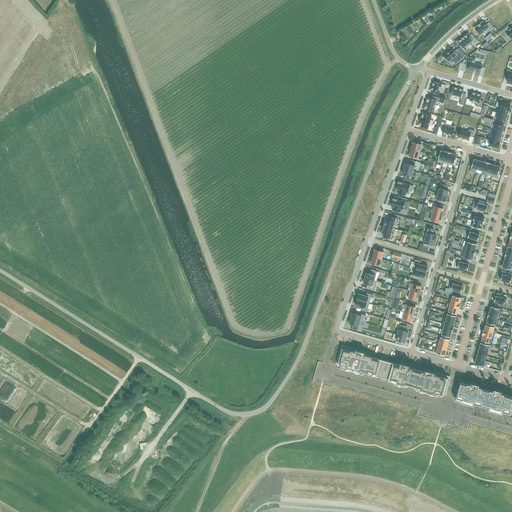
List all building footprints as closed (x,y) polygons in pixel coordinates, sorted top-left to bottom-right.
[(483,21),(474,28),(480,35),(489,28),(491,30),(494,28),(489,22),(487,24),(483,21)] [(508,26),(500,32),(504,37),(507,34),(511,39),(511,37),(511,27),(510,28),(508,26)] [(468,34),(458,42),(463,49),(472,41),(474,44),(478,41),(472,34),(470,36),(468,34)] [(444,56),(443,58),(445,60),(446,59),(448,62),(454,57),(458,63),(465,57),(458,49),(454,52),(452,49),(444,56)] [(469,57),(468,61),(470,62),(468,70),(480,73),(482,65),(475,63),(476,59),(469,57)] [(434,82),(431,91),(439,93),(441,87),(445,88),(446,85),(442,84),(434,82)] [(454,87),(451,95),(461,98),(459,104),(463,105),(466,95),(462,94),(464,90),(454,87)] [(471,93),(469,100),(476,102),(475,106),(482,108),(483,101),(480,100),(482,95),(471,93)] [(426,105),(425,109),(434,112),(437,101),(444,103),(445,99),(439,98),(432,96),(431,99),(428,98),(427,102),(426,105)] [(500,102),(499,107),(500,108),(500,107),(508,110),(509,110),(511,105),(506,103),(506,102),(503,102),(502,102),(503,99),(500,98),(499,102),(500,102)] [(494,117),(493,120),(499,122),(500,119),(505,120),(507,115),(498,113),(498,112),(496,112),(495,117),(494,117)] [(421,117),(420,120),(433,123),(434,121),(431,120),(432,116),(423,114),(422,118),(421,117)] [(421,123),(419,126),(428,129),(429,125),(432,126),(433,123),(420,120),(420,122),(421,123)] [(493,120),(492,123),(495,124),(494,129),(502,132),(504,126),(498,125),(499,122),(493,120)] [(442,121),(440,128),(443,129),(442,133),(452,136),(455,126),(445,124),(446,122),(442,121)] [(491,128),(490,134),(501,137),(502,132),(494,129),(491,128)] [(461,130),(459,138),(469,140),(470,136),(473,137),(475,131),(469,129),(468,132),(461,130)] [(488,139),(491,140),(499,142),(501,137),(490,134),(488,139)] [(396,143),(387,140),(386,144),(385,144),(381,156),(386,158),(386,157),(391,159),(396,143)] [(491,140),(489,145),(491,146),(493,147),(494,146),(498,148),(500,142),(499,142),(491,140)] [(411,149),(420,152),(422,144),(413,142),(411,149)] [(420,152),(411,149),(409,156),(418,159),(420,152)] [(438,161),(443,163),(446,152),(441,150),(438,161)] [(451,153),(452,153),(446,151),(446,152),(443,163),(448,164),(451,153)] [(457,155),(452,153),(451,153),(448,164),(454,166),(457,155)] [(484,162),(485,162),(482,173),(487,175),(490,164),(490,163),(485,161),(484,162)] [(404,168),(413,171),(415,164),(409,162),(409,164),(405,163),(404,168)] [(487,175),(492,176),(495,165),(490,164),(487,175)] [(500,167),(495,165),(492,176),(493,174),(498,175),(500,167)] [(413,171),(404,168),(402,173),(406,174),(405,176),(405,178),(415,181),(417,172),(413,171)] [(399,182),(397,189),(399,190),(398,193),(405,195),(406,192),(408,192),(410,185),(399,182)] [(440,185),(438,193),(447,196),(449,191),(445,190),(446,187),(447,185),(441,183),(440,185)] [(447,196),(438,193),(436,198),(439,199),(439,201),(442,202),(442,200),(446,201),(447,196)] [(394,199),(391,206),(394,207),(393,210),(400,212),(401,209),(403,210),(405,202),(394,199)] [(486,212),(488,206),(475,202),(473,209),(486,212)] [(433,213),(442,216),(444,209),(435,206),(433,213)] [(442,216),(433,213),(431,220),(440,223),(442,216)] [(471,220),(472,220),(483,223),(483,224),(485,218),(476,216),(477,214),(473,213),(471,220)] [(386,219),(384,226),(393,229),(394,224),(396,225),(398,219),(390,216),(389,219),(386,219)] [(472,220),(470,226),(481,229),(483,223),(472,220)] [(393,229),(384,226),(382,233),(384,234),(383,237),(392,240),(394,233),(392,233),(393,229)] [(428,227),(425,237),(435,240),(436,235),(433,234),(434,229),(428,227)] [(480,234),(471,232),(471,229),(468,228),(467,231),(469,231),(467,237),(478,240),(480,234)] [(421,243),(419,249),(428,252),(428,249),(430,244),(433,245),(435,240),(425,237),(424,244),(421,243)] [(464,247),(465,247),(475,250),(475,249),(477,244),(466,241),(464,247)] [(474,255),(476,249),(475,249),(475,250),(465,247),(464,252),(465,253),(465,252),(474,255)] [(375,249),(373,257),(382,259),(384,252),(375,249)] [(373,257),(371,264),(380,267),(381,262),(383,263),(384,260),(382,259),(373,257)] [(458,261),(457,267),(468,270),(469,264),(461,262),(462,258),(456,257),(455,260),(458,261)] [(414,269),(416,270),(416,269),(426,272),(428,266),(420,264),(421,261),(415,259),(414,262),(416,263),(414,269)] [(366,273),(365,278),(374,280),(377,271),(371,269),(370,274),(366,273)] [(416,269),(416,270),(415,275),(411,274),(410,277),(416,279),(417,276),(424,278),(426,272),(416,269)] [(511,272),(508,271),(507,275),(502,274),(501,280),(511,283),(511,272)] [(377,281),(374,280),(365,278),(364,283),(367,284),(366,289),(374,291),(377,281)] [(451,283),(449,289),(446,288),(445,292),(454,294),(455,291),(461,292),(463,286),(451,283)] [(410,291),(420,293),(422,286),(412,284),(411,288),(408,287),(408,290),(410,291)] [(420,293),(410,291),(408,298),(418,301),(420,293)] [(357,300),(369,303),(371,297),(372,297),(373,294),(367,293),(366,296),(359,294),(357,300)] [(453,295),(451,301),(460,303),(461,303),(460,303),(461,298),(453,295)] [(496,296),(494,302),(505,305),(507,299),(496,296)] [(368,309),(369,303),(357,300),(356,305),(363,308),(362,311),(368,312),(369,309),(368,309)] [(407,305),(404,312),(414,314),(416,307),(407,305)] [(489,311),(489,312),(501,315),(502,309),(491,306),(490,311),(489,311)] [(352,313),(351,318),(360,321),(362,314),(356,312),(356,314),(352,313)] [(404,312),(402,319),(412,322),(414,314),(404,312)] [(499,320),(501,315),(489,312),(488,317),(499,320)] [(498,325),(499,320),(488,317),(487,322),(498,325)] [(360,321),(351,318),(350,323),(353,324),(352,329),(358,331),(360,321)] [(455,321),(444,318),(442,323),(446,324),(453,327),(454,327),(454,326),(453,326),(455,321)] [(446,324),(442,323),(442,324),(445,324),(443,329),(452,332),(454,327),(453,327),(446,324)] [(496,333),(495,333),(497,333),(497,331),(494,330),(495,327),(486,324),(485,330),(496,333)] [(398,332),(398,335),(403,336),(407,337),(408,335),(409,332),(405,331),(406,326),(400,325),(398,332)] [(482,335),(483,335),(494,338),(495,333),(496,333),(485,330),(484,329),(482,335)] [(398,335),(395,343),(401,345),(402,343),(402,341),(406,342),(407,337),(403,336),(398,335)] [(483,335),(482,340),(492,343),(494,338),(483,335)] [(436,347),(447,350),(448,345),(437,341),(436,347)] [(343,348),(338,365),(342,366),(342,368),(347,370),(347,367),(353,369),(352,371),(356,372),(356,373),(359,374),(359,373),(363,374),(364,373),(367,374),(373,376),(373,375),(377,377),(377,376),(389,380),(395,382),(395,383),(398,384),(398,385),(401,386),(401,385),(406,387),(406,385),(417,388),(417,390),(430,394),(430,395),(433,395),(438,396),(438,394),(443,395),(448,378),(450,378),(450,379),(451,377),(426,369),(426,370),(425,372),(410,367),(411,366),(411,365),(401,362),(401,363),(400,365),(394,363),(381,360),(382,359),(365,355),(366,353),(366,352),(341,345),(341,347),(343,348)] [(445,355),(447,350),(436,347),(435,346),(434,349),(437,350),(436,353),(445,355)] [(511,395),(502,393),(503,391),(495,389),(494,391),(479,387),(480,385),(459,379),(454,398),(459,381),(460,381),(456,399),(461,400),(460,402),(474,406),(474,405),(477,406),(477,405),(486,407),(485,408),(489,409),(489,410),(491,411),(502,414),(502,413),(506,414),(506,413),(511,414),(511,413),(511,395)] [(366,423),(370,406),(356,403),(353,416),(358,417),(357,421),(366,423)]
